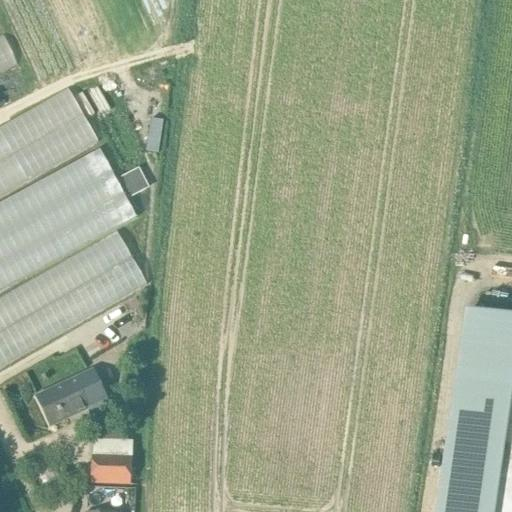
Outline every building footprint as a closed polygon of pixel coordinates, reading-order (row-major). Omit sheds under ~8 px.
[(149,116),(144,150),(159,152),(164,118),(149,116)] [(137,168),(121,177),(131,196),(147,187),(137,168)] [(511,511),(511,313),(468,307),(438,511),(511,511)] [(93,372),(38,397),(51,425),(91,407),(97,421),(113,413),(93,372)] [(94,436),(92,436),(90,484),(131,486),(133,437),(128,437),(128,428),(99,427),(94,432),(94,436)]
